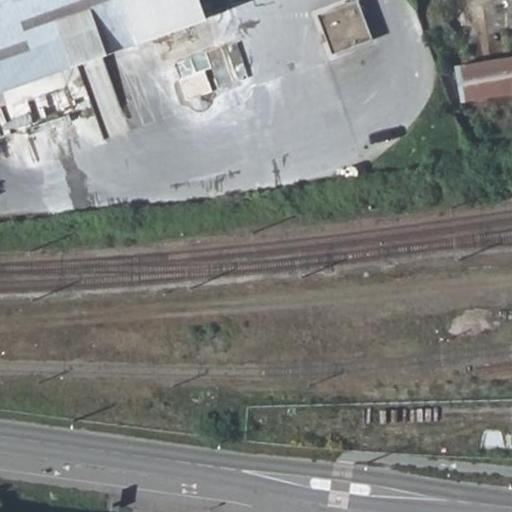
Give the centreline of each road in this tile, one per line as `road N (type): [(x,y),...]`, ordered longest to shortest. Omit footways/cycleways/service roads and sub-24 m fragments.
road 1 (residential): [(0,438),(511,504)]
road 2 (unknown): [(396,0),(400,40),(384,75),(303,122),(7,185)]
